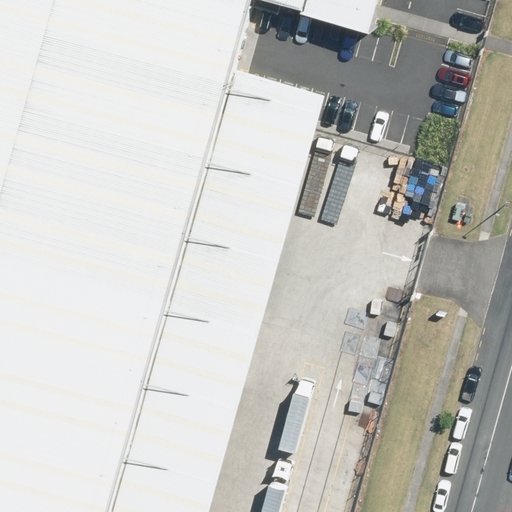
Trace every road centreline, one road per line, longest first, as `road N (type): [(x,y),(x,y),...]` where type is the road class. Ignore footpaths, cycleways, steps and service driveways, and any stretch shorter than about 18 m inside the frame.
road 1 (unknown): [(266,511),(357,166)]
road 2 (unclassified): [(511,369),(472,511)]
